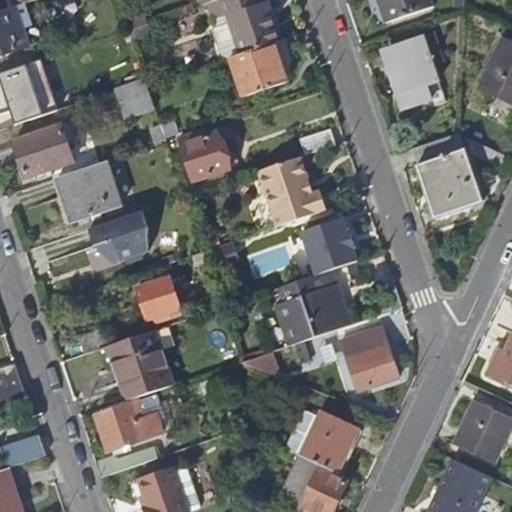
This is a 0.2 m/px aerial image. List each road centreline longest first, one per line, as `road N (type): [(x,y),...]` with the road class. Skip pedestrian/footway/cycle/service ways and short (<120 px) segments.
road 1 (unclassified): [(323,0),(424,297),(437,323),(459,340)]
road 2 (unclassified): [(89,511),(0,247)]
road 3 (unclassified): [(378,511),(459,340)]
road 4 (unclassified): [(459,340),(511,228)]
